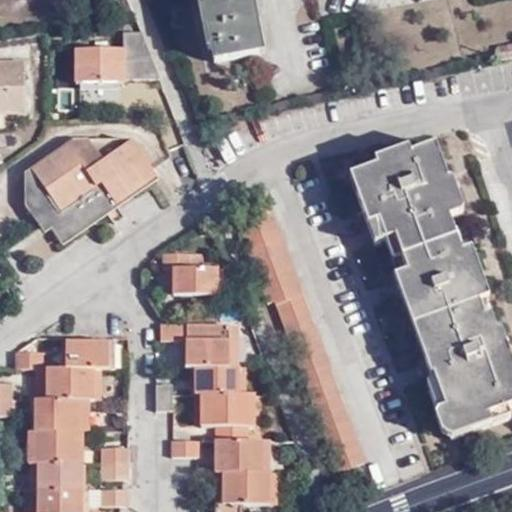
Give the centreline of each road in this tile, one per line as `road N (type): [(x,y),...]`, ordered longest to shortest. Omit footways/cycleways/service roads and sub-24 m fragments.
road 1 (residential): [(265,150),(380,454)]
road 2 (residential): [(114,257),(144,327),(149,506)]
road 3 (residential): [(486,91),(288,134),(265,150)]
road 4 (residential): [(265,150),(114,257)]
road 5 (residential): [(114,257),(0,338)]
